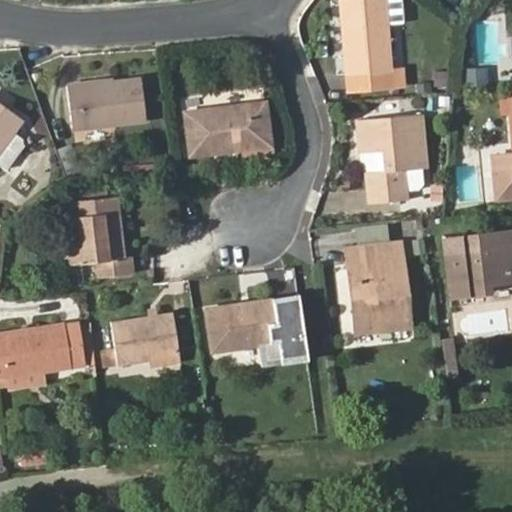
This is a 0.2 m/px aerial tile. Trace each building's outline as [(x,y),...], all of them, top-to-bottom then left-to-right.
[(342,0),(350,89),(405,84),(404,69),(391,70),(385,0),(342,0)] [(464,88),(490,88),(490,68),(464,68),(464,88)] [(68,86),(73,128),(146,119),(141,80),(112,83),(111,80),(68,86)] [(511,95),(509,96),(511,122),(511,153),(494,156),(498,199),(511,197),(511,95)] [(186,113),(192,155),(270,145),(264,104),(186,113)] [(0,149),(12,133),(20,122),(0,106),(0,149)] [(363,152),(373,151),(385,150),(387,172),(375,173),(367,173),(370,204),(411,199),(410,190),(420,189),(425,183),(424,168),(428,167),(422,114),(359,121),(363,152)] [(0,164),(19,139),(12,133),(0,149),(0,164)] [(59,148),(65,175),(79,173),(74,145),(59,148)] [(385,150),(373,151),(375,173),(387,172),(385,150)] [(80,186),(81,197),(108,194),(106,183),(80,186)] [(68,241),(71,264),(98,261),(100,274),(132,270),(130,258),(123,259),(116,200),(72,204),(77,240),(68,241)] [(505,248),(511,246),(511,230),(490,234),(492,249),(445,255),(451,298),(471,295),(470,286),(490,283),(509,281),(505,248)] [(348,249),(352,282),(359,282),(362,311),(355,312),(358,333),(376,331),(409,327),(399,243),(348,249)] [(359,282),(352,282),(355,312),(362,311),(359,282)] [(470,286),(471,295),(491,293),(490,283),(470,286)] [(208,311),(213,350),(293,340),(288,299),(208,311)] [(148,360),(179,355),(173,313),(112,321),(118,364),(148,360)] [(66,345),(81,343),(78,321),(63,323),(66,345)] [(0,377),(69,367),(85,364),(81,343),(66,345),(63,323),(0,331),(0,377)] [(378,344),(376,331),(358,333),(359,346),(378,344)] [(441,339),(447,375),(459,374),(454,338),(441,339)] [(181,363),(179,355),(148,360),(150,368),(181,363)]
